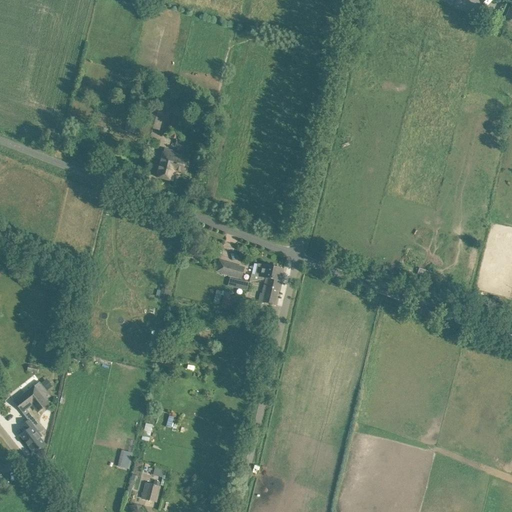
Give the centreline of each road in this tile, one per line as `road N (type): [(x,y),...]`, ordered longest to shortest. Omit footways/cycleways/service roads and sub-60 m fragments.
road 1 (unclassified): [(294,253),(0,139)]
road 2 (unclassified): [(234,511),(294,253)]
road 3 (unclassified): [(294,253),(353,0)]
road 4 (unclassified): [(511,335),(294,253)]
